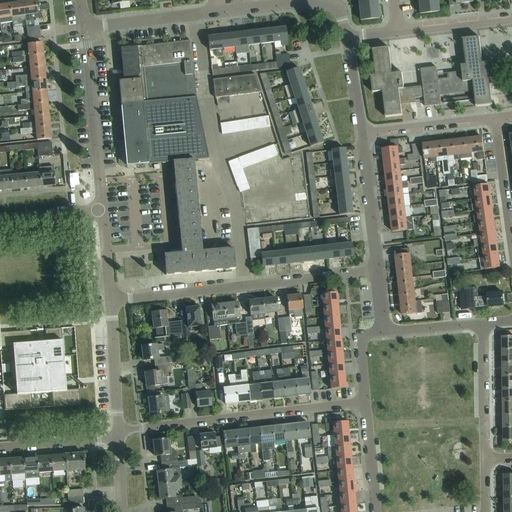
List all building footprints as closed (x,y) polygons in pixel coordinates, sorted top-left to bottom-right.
[(35,0),(22,2),(25,21),(26,28),(30,27),(28,15),(37,13),(41,13),(41,11),(40,5),(36,6),(35,0)] [(111,0),(112,4),(119,3),(120,9),(130,8),(129,2),(128,0),(111,0)] [(376,0),(357,0),(360,20),(379,18),(376,0)] [(436,0),(417,0),(420,14),(438,12),(436,0)] [(12,22),(25,21),(22,2),(9,4),(12,22)] [(0,23),(12,22),(9,4),(0,5),(0,23)] [(27,34),(40,32),(39,26),(30,27),(26,28),(27,34)] [(272,29),(274,42),(280,42),(281,46),(287,45),(285,27),(272,29)] [(261,44),(274,42),(272,29),(259,31),(261,44)] [(248,45),(261,44),(259,31),(246,32),(248,45)] [(40,32),(27,34),(28,41),(41,39),(40,32)] [(235,47),(248,45),(246,32),(233,34),(235,47)] [(222,49),(235,47),(233,34),(220,35),(222,49)] [(220,35),(207,37),(209,50),(215,49),(216,57),(223,57),(222,49),(220,35)] [(389,48),(373,50),(376,76),(371,76),(372,93),(383,92),(385,117),(402,115),(401,105),(415,103),(414,95),(419,94),(419,97),(424,97),(425,107),(441,105),(439,90),(474,86),(476,106),(476,107),(493,105),(489,79),(494,78),(493,62),(482,63),(480,37),(463,39),(466,65),(461,66),(462,72),(447,73),(448,81),(444,81),(444,79),(438,79),(436,67),(421,69),(423,87),(404,89),(402,73),(392,74),(389,48)] [(125,81),(118,81),(119,93),(121,104),(157,101),(196,97),(196,94),(195,86),(194,74),(194,71),(193,61),(190,41),(120,49),(123,78),(124,78),(125,81)] [(28,44),(28,51),(11,52),(12,58),(43,55),(42,43),(28,44)] [(434,54),(445,53),(444,43),(434,43),(434,54)] [(275,56),(276,62),(277,68),(290,66),(288,54),(278,55),(275,56)] [(30,68),(44,67),(43,55),(12,58),(8,59),(9,62),(12,62),(12,63),(29,62),(30,68)] [(225,74),(225,68),(218,69),(217,64),(211,65),(212,76),(225,74)] [(16,82),(45,79),(44,67),(30,68),(31,75),(15,76),(16,82)] [(290,85),(303,81),(298,68),(286,72),(290,85)] [(265,93),(271,91),(265,73),(259,74),(265,93)] [(215,98),(252,94),(261,93),(256,74),(212,80),(215,98)] [(25,93),(47,91),(45,79),(16,82),(16,88),(24,87),(25,93)] [(288,99),(294,97),(307,93),(303,81),(290,85),(284,86),(288,99)] [(17,106),(48,103),(47,91),(25,93),(25,99),(20,100),(21,105),(17,105),(17,106)] [(269,105),(275,103),(271,91),(265,93),(269,105)] [(298,109),(311,105),(307,93),(294,97),(298,109)] [(157,101),(121,104),(122,116),(123,127),(125,150),(126,166),(134,165),(141,165),(148,164),(158,163),(173,162),(193,161),(193,160),(208,158),(205,142),(201,119),(199,108),(197,99),(196,97),(157,101)] [(35,117),(49,115),(48,103),(17,106),(18,111),(34,109),(35,117)] [(273,117),(279,115),(275,103),(269,105),(273,117)] [(302,122),(315,117),(311,105),(298,109),(294,110),(298,123),(302,122)] [(20,130),(50,127),(49,115),(35,117),(35,123),(22,124),(22,129),(20,130)] [(277,130),(283,128),(279,115),(273,117),(277,130)] [(306,134),(319,130),(315,117),(302,122),(306,134)] [(50,127),(20,130),(20,135),(36,133),(37,140),(51,139),(50,127)] [(6,128),(7,136),(15,135),(14,128),(6,128)] [(281,142),(287,140),(283,128),(277,130),(281,142)] [(319,130),(306,134),(310,147),(323,143),(319,130)] [(472,158),(472,153),(477,153),(478,160),(485,159),(482,137),(470,139),(472,158)] [(461,160),(472,158),(470,139),(458,140),(461,160)] [(287,140),(281,142),(285,155),(291,153),(287,140)] [(455,160),(461,160),(458,140),(446,141),(448,156),(454,156),(455,160)] [(449,161),(448,156),(446,141),(435,143),(437,162),(449,161)] [(37,150),(52,149),(51,142),(41,143),(36,143),(37,149),(37,150)] [(431,162),(437,162),(435,143),(422,144),(424,159),(430,158),(431,162)] [(420,160),(420,154),(418,144),(412,145),(413,155),(414,161),(420,160)] [(268,147),(272,156),(277,155),(273,145),(268,147)] [(267,158),(272,156),(268,147),(263,149),(267,158)] [(384,161),(405,159),(399,159),(398,154),(403,153),(402,147),(383,149),(384,161)] [(333,163),(346,162),(344,148),(331,150),(333,163)] [(52,149),(37,150),(38,157),(52,156),(52,149)] [(262,160),(267,158),(263,149),(258,151),(262,160)] [(257,162),(262,160),(258,151),(253,153),(257,162)] [(252,164),(257,162),(253,153),(248,154),(252,164)] [(247,166),(252,164),(248,154),(243,156),(247,166)] [(242,168),(247,166),(243,156),(238,158),(240,163),(242,168)] [(230,167),(240,163),(238,158),(228,162),(230,167)] [(385,173),(400,171),(399,165),(405,165),(405,159),(384,161),(385,173)] [(202,251),(194,171),(193,161),(173,162),(181,249),(181,253),(164,255),(166,275),(235,269),(233,248),(202,251)] [(334,176),(347,175),(346,162),(333,163),(334,176)] [(241,168),(242,168),(240,163),(230,167),(232,172),(242,168),(241,168)] [(114,169),(115,175),(129,172),(128,166),(114,169)] [(39,168),(39,173),(40,187),(55,186),(54,172),(53,167),(39,168)] [(234,177),(244,173),(242,168),(232,172),(234,177)] [(0,190),(12,190),(10,170),(0,170),(0,190)] [(26,188),(25,175),(19,175),(19,173),(17,172),(10,172),(10,170),(12,190),(26,188)] [(387,185),(401,183),(400,171),(385,173),(387,185)] [(26,188),(40,187),(39,173),(25,175),(26,188)] [(235,182),(245,178),(244,173),(234,177),(235,182)] [(336,189),(349,187),(347,175),(334,176),(336,189)] [(477,176),(471,177),(472,183),(487,181),(487,175),(477,176)] [(436,176),(426,177),(428,188),(437,187),(436,176)] [(247,184),(247,182),(245,178),(235,182),(237,187),(247,184)] [(388,197),(403,195),(402,189),(408,188),(407,182),(401,183),(387,185),(388,197)] [(237,187),(239,192),(241,192),(249,189),(247,184),(237,187)] [(476,199),(490,197),(489,184),(474,187),(476,199)] [(337,202),(351,200),(349,187),(336,189),(337,202)] [(389,208),(404,207),(403,195),(388,197),(389,208)] [(477,210),(492,208),(490,197),(476,199),(476,204),(472,205),(473,211),(477,210)] [(351,200),(337,202),(339,215),(352,214),(351,200)] [(391,220),(406,218),(404,207),(389,208),(391,220)] [(479,222),(494,220),(492,208),(477,210),(478,216),(474,216),(475,223),(479,222)] [(406,218),(391,220),(392,232),(414,230),(412,217),(406,218)] [(480,234),(495,232),(494,220),(479,222),(480,234)] [(323,226),(322,221),(309,222),(311,233),(319,232),(320,243),(325,243),(323,226)] [(311,233),(309,222),(297,224),(297,229),(301,229),(301,234),(311,233)] [(297,229),(297,224),(284,225),(284,231),(285,236),(297,234),(297,229)] [(271,233),(271,232),(271,227),(257,228),(258,234),(261,234),(262,239),(271,238),(271,233)] [(482,246),(497,244),(495,232),(480,234),(481,240),(474,241),(475,247),(482,246)] [(338,245),(340,258),(353,256),(352,243),(338,245)] [(484,257),(498,255),(497,244),(482,246),(484,257)] [(327,259),(340,258),(338,245),(325,246),(327,259)] [(314,261),(327,259),(325,246),(312,248),(314,261)] [(301,263),(314,261),(312,248),(300,249),(301,263)] [(396,268),(411,266),(409,248),(398,250),(399,255),(395,256),(396,268)] [(288,264),(301,263),(300,249),(287,251),(288,264)] [(275,266),(288,264),(287,251),(274,252),(275,266)] [(262,267),(275,266),(274,252),(260,254),(261,258),(262,263),(262,267)] [(498,255),(484,257),(484,263),(480,264),(481,270),(500,268),(498,255)] [(398,280),(413,278),(411,266),(396,268),(398,280)] [(399,291),(414,290),(413,278),(398,280),(399,291)] [(460,290),(461,310),(474,309),(474,308),(488,307),(503,306),(502,292),(487,294),(487,296),(479,297),(478,289),(460,290)] [(401,303),(415,301),(414,290),(399,291),(401,303)] [(322,306),(337,305),(336,293),(321,294),(322,306)] [(302,309),(300,295),(287,297),(289,315),(294,314),(294,318),(302,317),(302,309)] [(450,313),(448,301),(442,301),(442,295),(436,296),(438,314),(450,313)] [(262,299),(263,314),(277,312),(275,298),(262,299)] [(250,315),(263,314),(262,299),(249,301),(250,315)] [(415,301),(401,303),(402,315),(422,313),(421,301),(415,301)] [(247,336),(245,323),(239,323),(239,317),(237,302),(224,304),(226,325),(235,324),(236,337),(247,336)] [(219,326),(226,325),(224,304),(211,305),(214,326),(208,327),(209,337),(209,340),(220,339),(219,326)] [(324,318),(339,317),(337,305),(322,306),(324,318)] [(182,336),(183,342),(190,341),(189,332),(195,331),(194,328),(202,327),(199,307),(185,308),(187,328),(181,329),(182,336)] [(182,336),(181,329),(180,321),(167,323),(166,311),(151,313),(153,329),(156,328),(157,338),(154,338),(154,339),(164,338),(182,336)] [(245,323),(247,336),(253,335),(252,322),(251,322),(251,317),(245,318),(246,322),(245,323)] [(325,330),(340,328),(339,317),(324,318),(325,330)] [(281,345),(286,344),(283,318),(277,319),(278,332),(279,332),(281,345)] [(0,349),(1,350),(0,347),(13,346),(17,394),(16,394),(3,395),(5,410),(32,408),(31,394),(52,392),(53,407),(80,405),(79,390),(66,391),(66,390),(65,390),(62,343),(62,341),(61,328),(45,330),(46,342),(28,344),(28,338),(30,338),(29,331),(0,333),(0,349)] [(326,342),(341,340),(340,328),(325,330),(326,342)] [(502,350),(511,349),(511,336),(502,337),(502,350)] [(327,353),(342,352),(341,340),(326,342),(327,353)] [(155,366),(170,364),(172,363),(171,357),(157,358),(157,351),(164,350),(163,344),(142,347),(143,361),(154,360),(155,366)] [(502,363),(511,363),(511,349),(502,350),(502,363)] [(328,365),(343,364),(342,352),(327,353),(328,365)] [(503,375),(511,375),(511,363),(502,363),(503,375)] [(170,364),(155,366),(155,372),(145,373),(146,387),(161,385),(160,378),(171,377),(170,364)] [(329,377),(344,376),(343,364),(328,365),(329,377)] [(272,399),(285,397),(282,369),(276,370),(276,375),(277,375),(278,382),(272,383),(270,371),(269,371),(272,399)] [(297,396),(295,380),(290,381),(289,369),(282,369),(285,397),(297,396)] [(188,384),(195,383),(193,370),(187,371),(188,384)] [(236,403),(248,402),(245,371),(240,371),(241,381),(235,381),(235,375),(233,375),(236,403)] [(260,400),(257,372),(252,373),(252,378),(253,378),(254,385),(248,385),(246,371),(245,371),(248,402),(260,400)] [(260,400),(272,399),(269,371),(264,371),(265,375),(259,376),(258,372),(257,372),(260,400)] [(225,404),(236,403),(233,375),(227,376),(228,381),(229,381),(230,387),(223,388),(224,394),(225,404)] [(503,389),(511,388),(511,375),(503,375),(503,389)] [(344,376),(329,377),(330,389),(345,388),(344,376)] [(295,380),(297,396),(310,394),(308,379),(295,380)] [(211,406),(210,396),(209,392),(202,393),(201,385),(194,385),(197,408),(211,406)] [(503,402),(511,401),(511,388),(503,389),(503,402)] [(190,409),(189,399),(189,394),(182,395),(183,409),(190,409)] [(168,396),(158,397),(148,398),(150,413),(158,412),(158,413),(160,413),(160,412),(169,411),(168,401),(168,396)] [(503,415),(511,414),(511,401),(503,402),(503,415)] [(503,428),(511,427),(511,414),(503,415),(503,428)] [(334,435),(348,434),(347,422),(325,424),(326,432),(333,431),(334,435)] [(295,424),(297,440),(310,438),(308,423),(295,424)] [(291,440),(297,440),(295,424),(283,426),(285,441),(287,458),(293,457),(292,447),(291,440)] [(272,442),(285,441),(283,426),(271,427),(272,442)] [(267,443),(272,442),(271,427),(259,428),(261,444),(262,451),(261,451),(263,462),(269,461),(268,450),(267,443)] [(511,427),(503,428),(503,442),(511,441),(511,427)] [(255,445),(261,444),(259,428),(247,430),(249,453),(250,453),(250,454),(256,453),(255,445)] [(244,453),(249,453),(247,430),(235,431),(237,447),(237,454),(238,459),(245,458),(244,453)] [(225,448),(237,447),(235,431),(223,433),(225,448)] [(215,448),(215,444),(214,434),(199,435),(201,450),(215,448)] [(335,447),(349,446),(348,434),(334,435),(335,447)] [(196,459),(195,452),(195,446),(194,436),(187,437),(188,452),(189,460),(196,459)] [(161,463),(170,462),(177,462),(176,452),(172,448),(169,449),(168,439),(162,440),(162,439),(161,439),(161,440),(153,441),(155,456),(161,456),(161,461),(161,463)] [(305,459),(312,458),(310,445),(303,446),(305,459)] [(328,459),(336,459),(350,457),(349,446),(335,447),(327,448),(328,456),(328,459)] [(195,452),(196,459),(197,467),(204,466),(203,452),(195,452)] [(64,455),(65,471),(66,471),(66,472),(85,470),(83,453),(64,455)] [(52,472),(65,471),(64,455),(50,456),(52,472)] [(38,473),(52,472),(50,456),(37,457),(38,478),(39,478),(38,473)] [(25,479),(38,478),(37,457),(23,458),(24,474),(25,479)] [(337,471),(352,469),(350,457),(336,459),(337,471)] [(17,475),(24,474),(23,458),(9,459),(11,482),(17,481),(17,475)] [(5,482),(11,482),(9,459),(0,460),(0,476),(4,476),(5,482)] [(177,462),(170,462),(171,469),(186,467),(188,465),(187,460),(177,462)] [(338,482),(353,481),(352,469),(337,471),(338,482)] [(158,486),(180,483),(180,477),(172,478),(171,470),(156,472),(158,486)] [(252,473),(253,480),(265,478),(264,470),(252,472),(252,473)] [(303,479),(304,488),(313,486),(312,478),(303,479)] [(339,494),(354,493),(353,481),(338,482),(339,494)] [(180,483),(158,486),(160,499),(175,497),(174,490),(181,489),(180,483)] [(187,484),(188,491),(199,490),(198,483),(187,484)] [(222,486),(211,487),(212,496),(223,494),(222,486)] [(68,498),(83,497),(82,490),(68,491),(68,498)] [(340,506),(355,505),(354,493),(339,494),(340,506)] [(180,505),(201,502),(200,494),(194,494),(194,497),(179,499),(180,505)] [(305,503),(305,511),(318,511),(316,497),(310,497),(310,503),(305,503)] [(27,505),(40,505),(40,500),(26,500),(27,505),(13,506),(13,511),(27,510),(27,505)] [(202,509),(202,506),(201,502),(180,505),(181,511),(202,509)] [(305,511),(305,503),(304,503),(305,511),(297,511),(305,511)]
